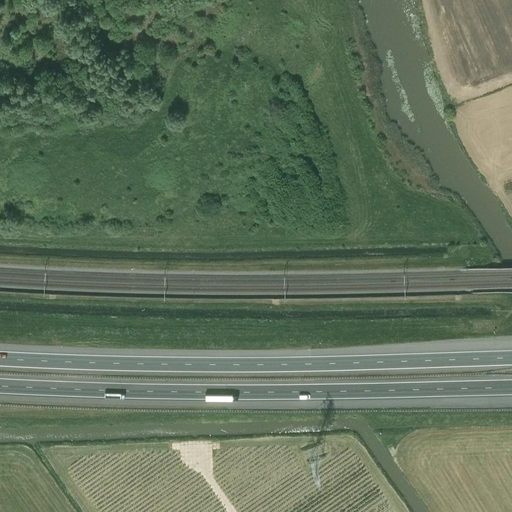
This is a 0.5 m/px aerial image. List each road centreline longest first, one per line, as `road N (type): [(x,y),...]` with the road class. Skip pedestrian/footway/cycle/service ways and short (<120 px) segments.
road 1 (motorway): [(0,385),(511,387)]
road 2 (motorway): [(511,358),(0,358)]
